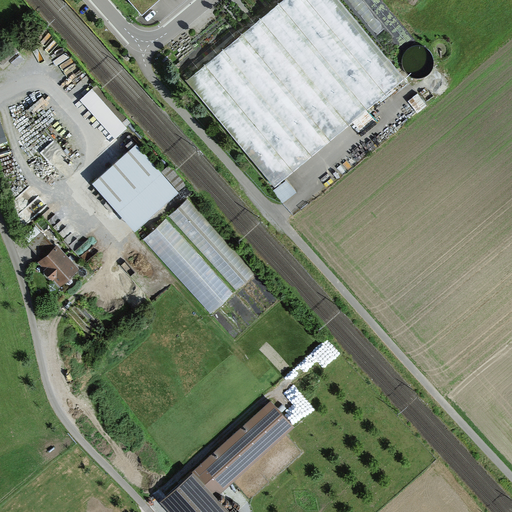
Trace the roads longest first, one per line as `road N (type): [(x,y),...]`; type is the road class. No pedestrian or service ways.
road 1 (residential): [(0,221),(51,398),(149,511)]
road 2 (unknown): [(1,98),(56,84),(89,129),(91,177),(75,216),(43,197),(27,170)]
road 3 (residential): [(96,0),(140,44),(157,40),(206,0)]
